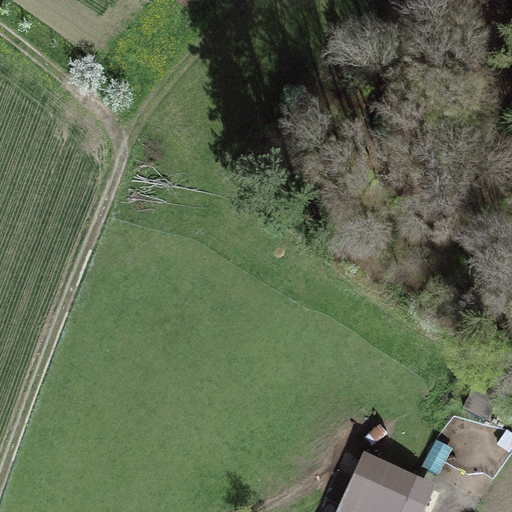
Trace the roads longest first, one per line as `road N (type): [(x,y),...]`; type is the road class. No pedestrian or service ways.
road 1 (track): [(0,30),(114,120),(121,160),(0,487)]
road 2 (track): [(248,0),(152,99),(121,160)]
